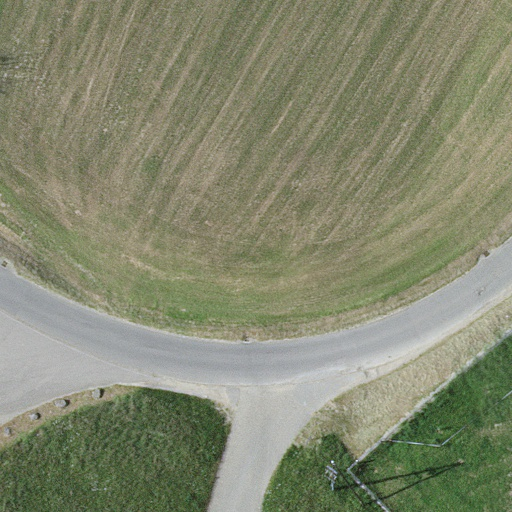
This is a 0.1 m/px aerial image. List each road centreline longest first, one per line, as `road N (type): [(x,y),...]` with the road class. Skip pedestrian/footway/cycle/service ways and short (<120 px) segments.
road 1 (tertiary): [(0,286),(116,342),(193,359),(263,362)]
road 2 (tertiary): [(263,362),(333,354),(398,333),(511,260)]
road 3 (tertiary): [(263,362),(233,511)]
